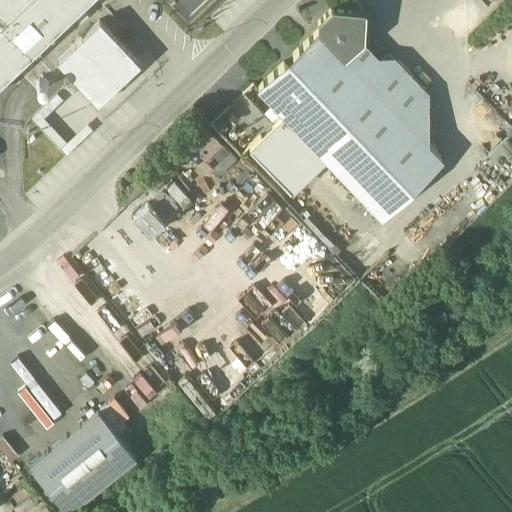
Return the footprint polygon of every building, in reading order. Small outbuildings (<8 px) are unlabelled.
[(0,0),(0,78),(85,0),(0,0)] [(215,0),(179,0),(177,2),(194,20),(215,0)] [(330,9),(318,21),(318,29),(292,54),(298,60),(318,81),(345,56),(361,41),(362,23),(350,10),(330,9)] [(60,66),(98,104),(138,65),(100,26),(60,66)] [(375,56),(361,41),(345,56),(433,148),(425,89),(397,59),(375,56)] [(345,56),(318,81),(309,89),(283,114),(324,157),(380,215),(441,157),(433,148),(345,56)] [(318,81),(298,60),(289,68),(309,89),(318,81)] [(289,68),(283,62),(257,88),(282,114),(283,114),(309,89),(289,68)] [(67,135),(60,127),(69,119),(56,104),(37,121),(58,143),(67,135)] [(290,190),(324,157),(283,114),(249,147),(290,190)] [(208,127),(190,145),(219,174),(237,156),(208,127)] [(150,235),(165,222),(148,204),(133,218),(150,235)] [(67,511),(136,457),(97,410),(29,466),(66,511),(67,511)]
